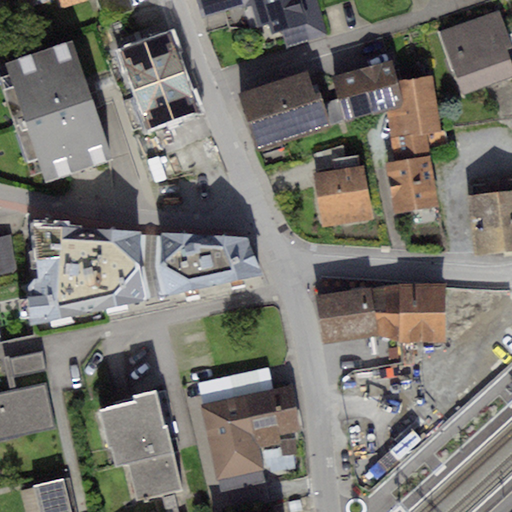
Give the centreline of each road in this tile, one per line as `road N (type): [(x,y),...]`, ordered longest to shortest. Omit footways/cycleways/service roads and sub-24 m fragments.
road 1 (residential): [(267,227),(126,221),(0,196)]
road 2 (residential): [(332,511),(319,404),(285,263)]
road 3 (residential): [(267,227),(177,0)]
road 4 (residential): [(285,263),(511,274)]
